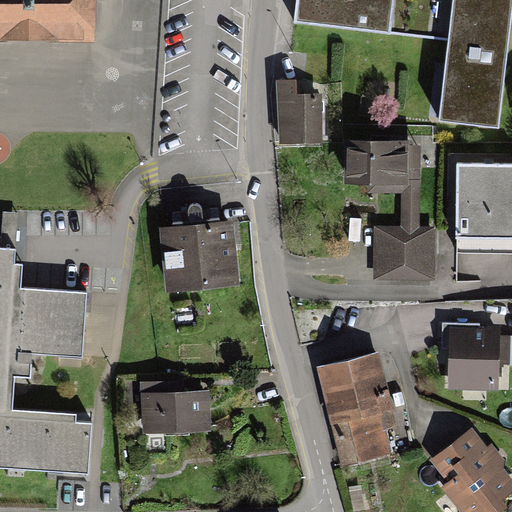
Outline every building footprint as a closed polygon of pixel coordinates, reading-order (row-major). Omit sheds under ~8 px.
[(0,0),(0,43),(79,45),(79,0),(0,0)] [(430,125),(494,132),(509,0),(287,0),(285,25),(439,43),(430,125)] [(286,85),(272,85),(273,146),(313,146),(313,100),(286,100),(286,85)] [(511,145),(462,146),(463,230),(511,229),(511,145)] [(399,147),(340,147),(340,192),(399,192),(399,147)] [(222,225),(156,231),(161,285),(227,280),(222,225)] [(429,234),(372,234),(372,285),(429,285),(429,234)] [(0,462),(116,471),(122,398),(26,392),(30,334),(84,338),(87,291),(26,286),(30,243),(0,240),(0,462)] [(490,329),(444,330),(445,389),(491,388),(490,329)] [(372,356),(312,371),(324,422),(341,418),(352,463),(382,455),(371,410),(384,407),(372,356)] [(202,398),(133,400),(134,434),(203,432),(202,398)] [(511,491),(465,432),(425,463),(463,511),(487,511),(511,493),(511,491)]
